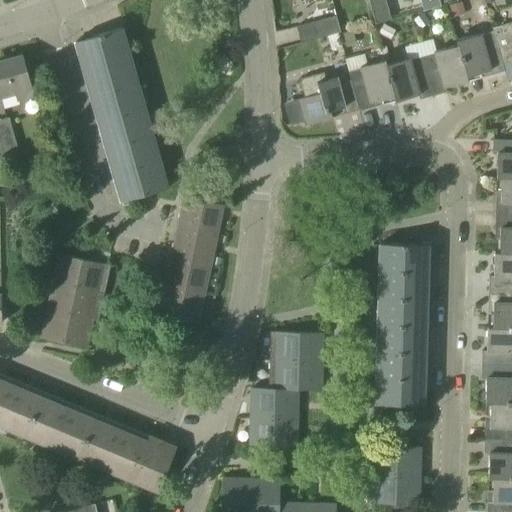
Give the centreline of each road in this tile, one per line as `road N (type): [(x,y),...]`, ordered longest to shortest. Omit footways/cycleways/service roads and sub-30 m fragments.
road 1 (residential): [(453,511),(458,192),(451,166),(433,151)]
road 2 (residential): [(163,261),(115,226),(98,195),(42,16)]
road 3 (residential): [(219,439),(260,243),(264,163)]
road 4 (residential): [(219,439),(0,361)]
road 5 (residential): [(264,163),(433,151)]
road 6 (residential): [(264,163),(249,0)]
